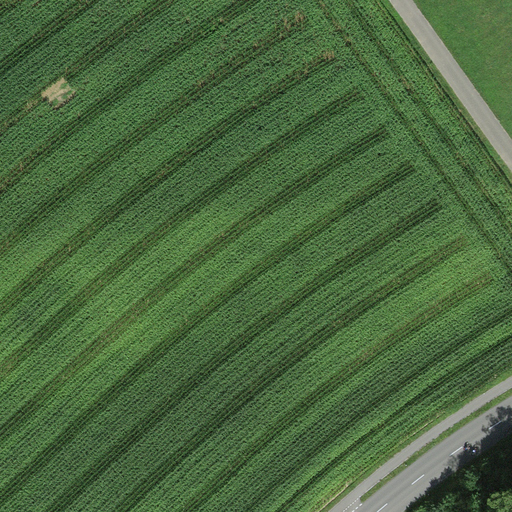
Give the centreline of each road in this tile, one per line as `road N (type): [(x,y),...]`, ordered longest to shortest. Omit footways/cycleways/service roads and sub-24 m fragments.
road 1 (track): [(400,0),(511,155)]
road 2 (tertiary): [(380,511),(511,413)]
